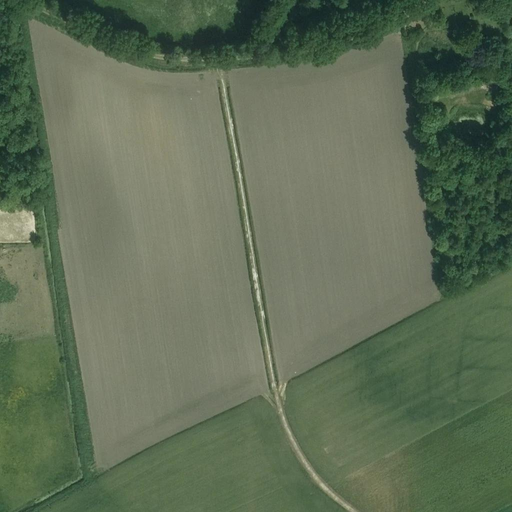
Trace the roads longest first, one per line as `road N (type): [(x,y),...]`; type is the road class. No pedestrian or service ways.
road 1 (track): [(220,59),(339,41),(434,0)]
road 2 (track): [(20,0),(137,52),(220,59)]
